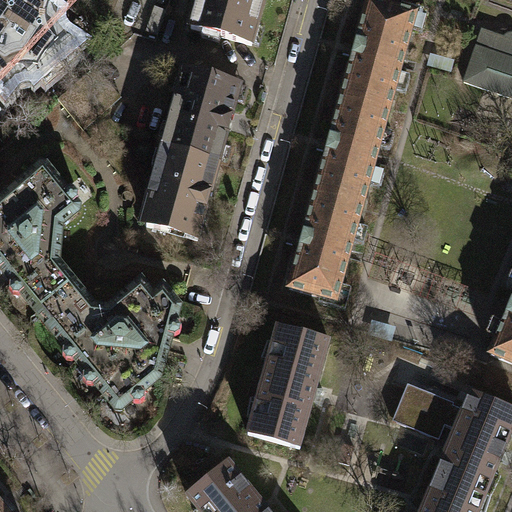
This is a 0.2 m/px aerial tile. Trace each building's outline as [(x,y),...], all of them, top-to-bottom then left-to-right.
[(63,13),(64,4),(57,0),(0,0),(0,80),(9,90),(17,79),(27,76),(37,77),(85,36),(73,29),(64,20),(63,13)] [(197,0),(190,27),(251,44),(264,0),(197,0)] [(418,14),(369,0),(343,96),(391,109),(418,14)] [(511,40),(482,30),(464,82),(511,98),(511,40)] [(95,67),(57,100),(84,130),(121,98),(95,67)] [(184,69),(161,147),(219,164),(242,85),(184,69)] [(364,206),(391,109),(343,96),(315,192),(364,206)] [(155,198),(146,227),(196,241),(219,164),(161,147),(152,177),(155,198)] [(21,295),(35,312),(72,282),(58,264),(61,227),(78,211),(78,206),(76,203),(78,200),(78,194),(74,190),(68,190),(67,191),(45,166),(39,166),(0,199),(0,270),(1,270),(11,283),(9,285),(9,291),(13,296),(20,297),(21,295)] [(337,302),(364,206),(315,192),(288,288),(337,302)] [(93,307),(72,282),(35,312),(65,349),(62,351),(63,356),(66,360),(71,360),(74,359),(85,371),(82,374),(82,381),(86,386),(93,386),(95,384),(118,412),(131,401),(134,404),(140,404),(144,400),(144,394),(142,391),(160,378),(171,337),(175,337),(180,333),(181,328),(179,324),(175,322),(179,306),(163,287),(154,295),(142,280),(109,307),(93,307)] [(511,300),(490,355),(511,364),(511,300)] [(301,449),(330,342),(282,330),(253,437),(301,449)] [(511,418),(511,411),(469,393),(462,410),(452,406),(453,404),(407,385),(392,422),(438,441),(444,426),(454,430),(435,476),(480,495),(489,473),(495,475),(503,455),(511,437),(505,435),(511,418)] [(354,447),(342,444),(338,463),(350,466),(354,447)] [(268,511),(228,463),(186,497),(198,511),(268,511)] [(480,495),(435,476),(420,511),(475,511),(473,511),(480,495)]
